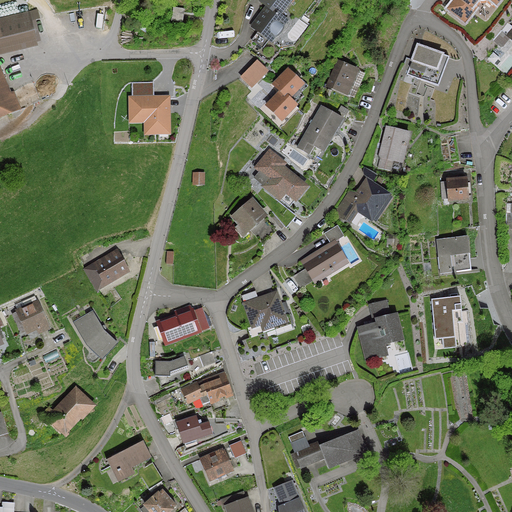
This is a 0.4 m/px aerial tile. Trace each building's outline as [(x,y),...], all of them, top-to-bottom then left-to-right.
[(263,0),(261,3),(266,7),(251,27),(269,41),(272,37),(272,38),(273,37),(276,35),(279,32),(281,29),(282,25),(282,24),(284,21),(279,17),(279,13),(288,0),(263,0)] [(502,0),(456,0),(447,11),(463,25),(484,0),(495,9),(502,0)] [(183,10),(173,8),(170,21),(181,23),(182,13),(191,15),(193,3),(184,2),(183,10)] [(38,10),(0,18),(0,56),(38,48),(37,43),(41,42),(36,21),(40,20),(38,10)] [(507,37),(511,41),(511,29),(506,36),(500,31),(492,40),(498,46),(507,37)] [(405,75),(437,87),(448,58),(416,46),(405,75)] [(337,62),(325,87),(344,95),(355,70),(337,62)] [(250,92),(267,74),(256,64),(239,81),(250,92)] [(0,120),(22,111),(14,92),(11,93),(0,66),(0,120)] [(287,71),(273,85),(294,106),(287,99),(301,85),(287,71)] [(280,93),(266,107),(280,121),(294,106),(273,85),(280,93)] [(171,97),(130,98),(131,122),(147,122),(147,135),(172,134),(171,97)] [(333,127),(335,129),(341,119),(320,107),(301,140),(319,150),(333,127)] [(386,128),(378,157),(400,163),(408,133),(386,128)] [(286,194),(294,200),(305,187),(280,167),(283,164),(268,152),(255,168),(259,171),(253,178),(280,201),(286,194)] [(193,170),(191,170),(191,184),(201,184),(201,183),(207,183),(207,176),(211,175),(211,170),(203,172),(203,164),(193,164),(193,170)] [(446,181),(447,201),(467,200),(465,180),(456,180),(456,176),(448,177),(448,181),(446,181)] [(366,181),(349,205),(370,219),(386,195),(366,181)] [(185,194),(185,219),(203,220),(203,200),(206,200),(206,195),(185,194)] [(245,232),(248,229),(260,243),(271,233),(273,229),(262,217),(264,216),(251,201),(232,218),(239,225),(245,232)] [(283,227),(293,215),(278,203),(271,212),(283,227)] [(329,245),(301,262),(313,283),(346,263),(333,242),(343,237),(336,226),(323,234),(329,245)] [(470,271),(466,237),(435,240),(439,274),(470,271)] [(117,250),(83,269),(97,293),(130,274),(117,250)] [(280,307),(275,293),(243,304),(251,327),(259,325),(261,332),(273,328),(275,334),(291,328),(290,325),(291,324),(285,306),(280,307)] [(458,295),(430,298),(435,338),(442,337),(443,347),(455,346),(451,308),(459,307),(458,295)] [(33,296),(8,308),(19,331),(24,329),(25,333),(46,323),(33,296)] [(367,341),(372,359),(385,356),(382,345),(401,340),(395,315),(388,316),(384,301),(368,305),(372,320),(377,319),(378,323),(357,328),(361,342),(367,341)] [(158,339),(162,337),(165,345),(167,345),(166,342),(197,330),(196,327),(200,325),(200,323),(200,322),(197,314),(192,316),(189,307),(174,313),(176,318),(159,324),(158,322),(157,323),(159,328),(154,329),(158,339)] [(76,323),(88,343),(104,358),(118,344),(107,335),(94,313),(76,323)] [(312,345),(314,355),(327,352),(325,343),(312,345)] [(206,367),(219,363),(215,351),(202,356),(206,367)] [(183,357),(169,362),(154,362),(154,377),(169,377),(169,373),(186,366),(183,357)] [(195,383),(181,391),(187,403),(206,395),(209,402),(208,402),(212,413),(226,408),(222,397),(231,394),(223,373),(201,381),(203,386),(198,389),(195,383)] [(48,407),(39,416),(60,436),(77,418),(77,417),(88,406),(74,392),(54,414),(48,407)] [(195,417),(175,423),(182,444),(211,434),(207,423),(198,426),(195,417)] [(356,430),(318,446),(327,468),(365,453),(356,430)] [(290,444),(304,439),(301,432),(287,437),(290,444)] [(150,457),(141,440),(105,459),(109,467),(114,465),(116,470),(115,470),(116,472),(117,472),(121,479),(133,474),(134,474),(130,468),(150,457)] [(238,442),(229,446),(234,458),(244,454),(238,442)] [(312,445),(294,453),(300,467),(318,460),(312,445)] [(210,480),(209,479),(229,470),(220,450),(199,459),(208,481),(210,480)] [(153,471),(140,479),(147,490),(160,482),(153,471)] [(301,511),(293,491),(278,497),(282,507),(278,508),(278,511),(301,511)] [(223,509),(227,508),(228,511),(252,511),(249,504),(247,505),(242,492),(220,500),(223,509)] [(165,495),(157,494),(144,505),(149,511),(167,511),(170,509),(174,505),(165,495)]
